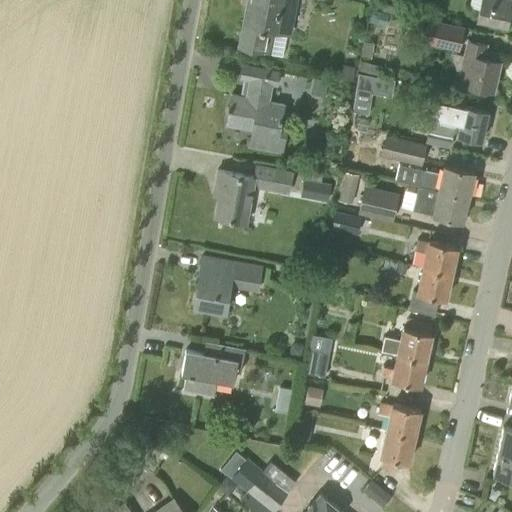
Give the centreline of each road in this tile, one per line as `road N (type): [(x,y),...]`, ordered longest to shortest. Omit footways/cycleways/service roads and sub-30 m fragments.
road 1 (residential): [(29,511),(122,387),(191,0)]
road 2 (residential): [(444,511),(511,201)]
